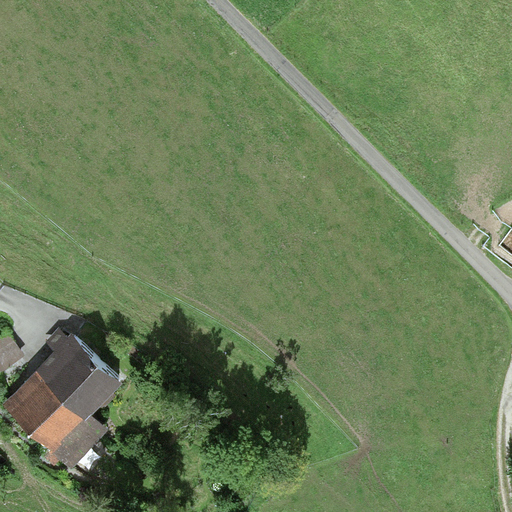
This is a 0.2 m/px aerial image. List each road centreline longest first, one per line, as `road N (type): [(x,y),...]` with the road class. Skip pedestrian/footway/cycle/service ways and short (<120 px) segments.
road 1 (unclassified): [(511,293),(213,0)]
road 2 (track): [(511,386),(503,470),(511,511)]
